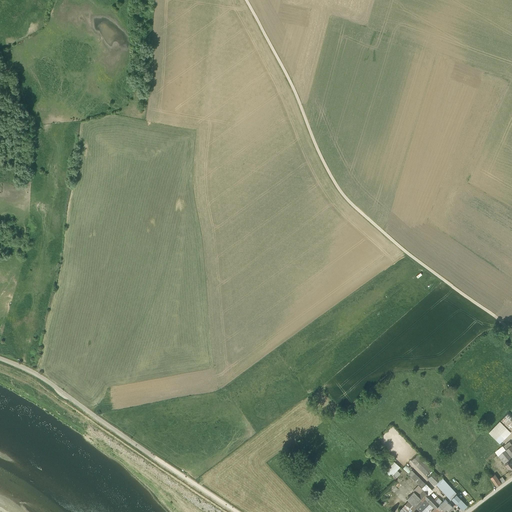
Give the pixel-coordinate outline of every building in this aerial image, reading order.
[(500,419),(489,430),(500,441),(511,430),(511,413),(509,410),(500,420),(500,419)] [(511,443),(510,440),(503,445),(505,448),(511,443)] [(511,470),(511,457),(505,448),(502,444),(495,450),(498,454),(511,470)] [(417,452),(410,458),(424,473),(431,466),(417,452)] [(480,460),(484,466),(491,462),(486,456),(480,460)] [(403,468),(392,458),(384,467),(395,477),(403,468)] [(408,499),(400,507),(404,511),(403,511),(404,511),(443,511),(445,511),(456,511),(454,507),(449,510),(453,505),(445,497),(442,498),(438,495),(434,497),(429,492),(433,488),(407,462),(403,466),(417,481),(419,483),(406,495),(408,499)] [(455,501),(461,508),(465,503),(459,497),(455,492),(456,491),(447,482),(441,475),(440,476),(436,472),(435,471),(433,469),(427,477),(433,484),(435,482),(449,497),(451,496),(455,501)] [(495,472),(491,475),(497,484),(505,479),(502,475),(499,477),(495,472)]
